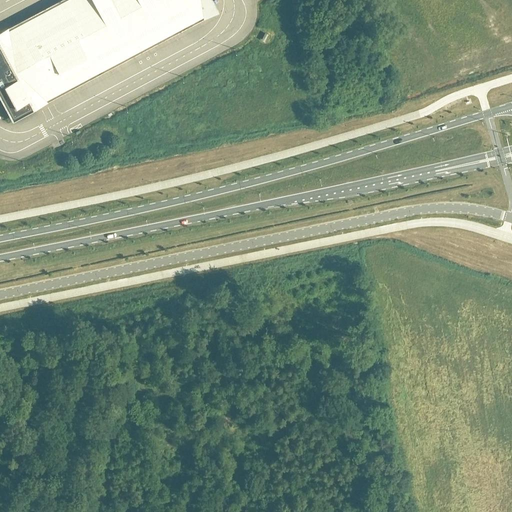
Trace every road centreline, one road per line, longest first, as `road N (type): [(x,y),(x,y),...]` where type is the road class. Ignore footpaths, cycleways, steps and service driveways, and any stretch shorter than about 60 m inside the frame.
road 1 (secondary): [(511,106),(279,175),(0,238)]
road 2 (unclassified): [(511,218),(458,207),(401,212),(0,294)]
road 3 (secondary): [(0,258),(433,168)]
